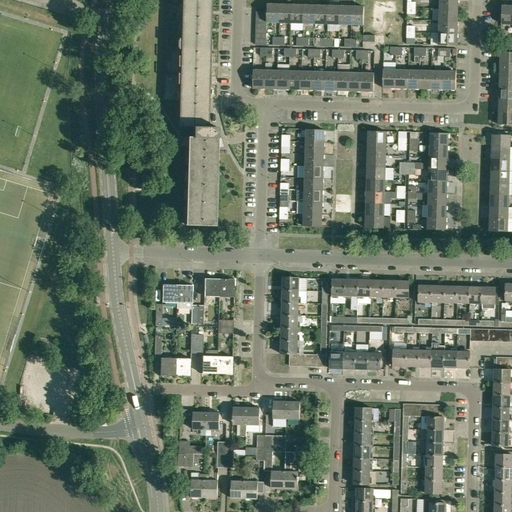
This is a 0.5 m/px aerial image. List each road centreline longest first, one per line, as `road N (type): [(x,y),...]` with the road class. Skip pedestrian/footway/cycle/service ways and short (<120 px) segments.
road 1 (residential): [(479,0),(476,108),(263,103)]
road 2 (residential): [(471,511),(474,386),(336,383)]
road 3 (tertiary): [(113,252),(96,68),(112,0)]
road 4 (residential): [(511,262),(260,256)]
road 5 (tertiary): [(142,425),(113,252)]
road 6 (residential): [(260,256),(263,103)]
road 7 (residential): [(260,256),(113,252)]
road 8 (residential): [(142,425),(86,433),(0,421)]
road 9 (residential): [(263,103),(238,103),(240,0)]
road 10 (residential): [(333,510),(336,383)]
road 11 (residential): [(257,381),(260,256)]
